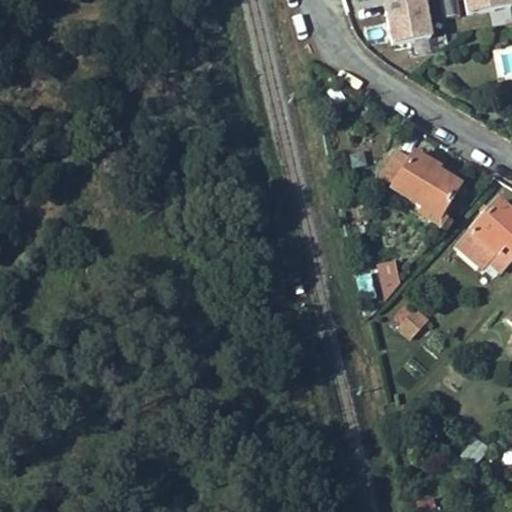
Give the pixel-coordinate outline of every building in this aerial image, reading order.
[(435,57),(424,0),(386,0),(387,6),(391,6),(393,15),(388,15),(394,52),(413,48),(414,60),(435,57)] [(438,0),(440,17),(458,16),(456,0),(438,0)] [(511,9),(511,3),(511,0),(466,0),(469,17),(511,9)] [(462,181),(440,167),(442,164),(415,147),(411,154),(398,147),(378,180),(391,188),(390,191),(421,209),(438,220),(462,181)] [(500,273),(511,258),(511,207),(499,196),(455,248),(482,271),(488,264),(500,273)] [(438,220),(421,209),(416,216),(434,228),(438,220)] [(400,283),(395,261),(377,264),(385,301),(386,300),(400,283)] [(410,341),(430,319),(418,308),(397,330),(410,341)] [(475,469),(491,449),(475,437),(459,457),(475,469)]
